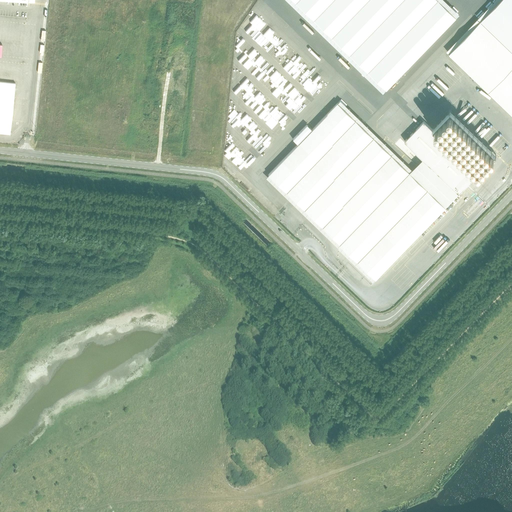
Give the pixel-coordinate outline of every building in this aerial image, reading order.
[(437,0),(293,0),(387,91),(456,19),(437,0)] [(511,0),(500,0),(480,21),(511,51),(511,0)] [(274,7),(268,12),(271,15),(277,10),(274,7)] [(276,21),(283,14),(279,11),(273,18),(276,21)] [(287,24),(283,28),(290,35),(296,28),(286,19),(286,20),(283,17),(281,19),(287,24)] [(511,51),(480,21),(449,54),(511,114),(511,51)] [(300,32),(294,39),(301,46),(306,40),(309,41),(303,48),(307,52),(311,47),(313,49),(315,46),(300,32)] [(321,64),(326,56),(322,54),(317,61),(321,64)] [(305,86),(312,91),(315,88),(317,90),(319,87),(317,85),(318,83),(315,80),(313,81),(316,83),(313,87),(312,86),(310,88),(306,84),(305,86)] [(0,133),(10,135),(15,83),(0,81),(0,133)] [(298,97),(304,91),(297,85),(290,92),(283,100),(285,102),(287,99),(290,102),(296,95),(298,97)] [(403,94),(408,98),(405,101),(407,104),(414,96),(407,90),(403,94)] [(394,105),(399,110),(404,106),(399,100),(394,105)] [(377,279),(446,207),(374,137),(338,102),(268,174),(377,279)] [(424,121),(405,141),(459,194),(478,174),(496,155),(450,111),(432,129),(424,121)] [(287,118),(283,121),(281,119),(276,125),(280,129),(289,120),(287,118)] [(263,138),(255,146),(259,149),(267,142),(263,138)]
